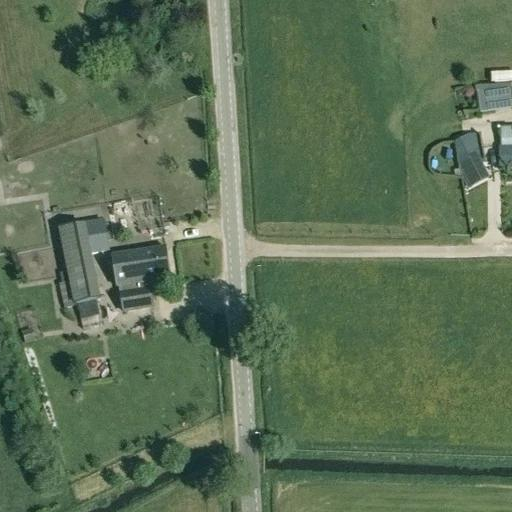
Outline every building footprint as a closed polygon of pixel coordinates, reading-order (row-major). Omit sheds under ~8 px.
[(511,66),(487,68),(488,79),(511,77),(511,66)] [(478,94),(481,114),(496,112),(494,92),(478,94)] [(499,168),(511,168),(511,147),(501,148),(499,148),(499,168)] [(104,220),(58,229),(69,284),(60,286),(65,309),(74,307),(74,309),(77,308),(95,304),(102,303),(92,257),(111,253),(104,220)] [(123,313),(152,309),(148,283),(170,280),(165,247),(111,256),(116,288),(119,287),(123,313)] [(77,308),(80,322),(97,318),(95,304),(77,308)]
